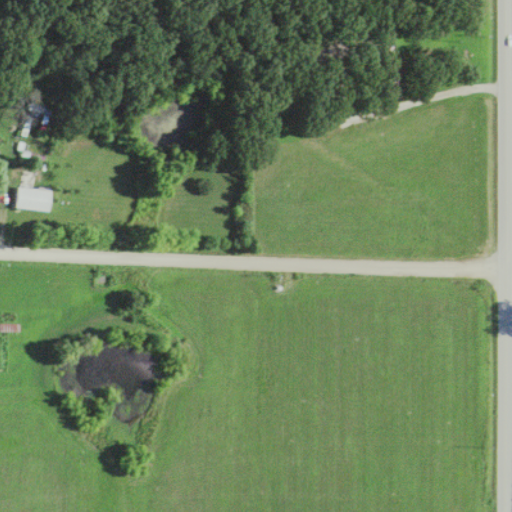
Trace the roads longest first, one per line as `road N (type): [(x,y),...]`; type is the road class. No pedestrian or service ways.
road 1 (secondary): [(507,511),(507,0)]
road 2 (residential): [(509,272),(0,254)]
